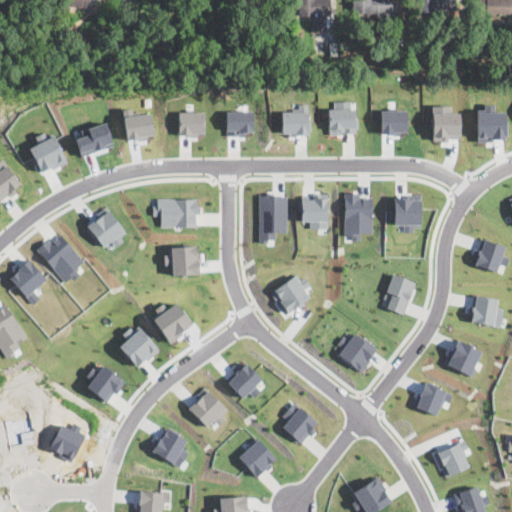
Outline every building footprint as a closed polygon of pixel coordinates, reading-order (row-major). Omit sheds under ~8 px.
[(88,0),(88,8),(58,5),(58,0),(88,0)] [(328,16),(328,27),(325,27),(325,30),(312,30),(312,16),(297,16),(297,0),(329,0),(329,16),(328,16)] [(366,14),(353,15),(352,0),(392,0),(393,14),(366,14)] [(425,12),(417,12),(417,0),(453,0),(453,12),(425,12)] [(511,0),(511,13),(478,13),(478,0),(511,0)] [(457,55),(438,55),(438,41),(457,41),(457,55)] [(338,57),(330,57),(330,43),(338,43),(338,57)] [(299,68),(289,69),(288,62),(298,61),(299,68)] [(329,133),(354,132),(354,100),(328,101),(329,133)] [(153,135),(150,112),(131,114),(130,107),(122,108),(126,138),(153,135)] [(307,133),(307,107),(280,107),(281,134),(307,133)] [(379,132),(405,132),(405,108),(379,109),(379,132)] [(203,110),(178,110),(177,133),(203,134),(203,110)] [(225,133),(252,133),(252,110),(225,110),(225,133)] [(112,144),(105,121),(85,126),(87,134),(75,137),(80,154),(112,144)] [(65,159),(52,133),(26,147),(39,173),(65,159)] [(0,197),(20,182),(0,157),(0,197)] [(327,191),(311,190),(311,195),(300,194),(299,220),(308,220),(308,227),(326,227),(327,191)] [(343,238),(360,237),(360,232),(371,231),(370,195),(356,196),(356,190),(342,191),(343,238)] [(258,193),(257,240),(274,240),(274,230),(285,231),(285,193),(258,193)] [(420,195),(393,194),(392,224),(403,224),(402,230),(412,231),(412,223),(419,224),(420,195)] [(196,197),(153,197),(153,214),(159,214),(159,225),(195,226),(196,197)] [(101,246),(110,239),(115,246),(122,239),(120,236),(125,231),(107,206),(84,223),(101,246)] [(65,281),(71,276),(73,279),(79,273),(74,267),(83,259),(60,233),(49,242),(46,238),(35,248),(65,281)] [(496,270),(499,262),(506,264),(509,256),(501,253),(504,245),(483,238),(478,249),(474,248),(471,255),(476,256),(474,263),(496,270)] [(162,253),(163,264),(170,263),(170,275),(198,272),(197,260),(200,260),(199,251),(195,251),(194,244),(167,246),(167,253),(162,253)] [(32,303),(39,296),(32,289),(46,277),(28,258),(8,276),(32,303)] [(269,292),(285,313),(309,295),(305,288),(310,284),(304,276),(300,279),(296,272),(269,292)] [(414,280),(391,273),(383,297),(387,298),(384,307),(403,313),(414,280)] [(503,307),(496,306),(497,297),(472,293),(468,320),(500,325),(503,307)] [(167,341),(191,325),(175,301),(166,308),(161,302),(154,307),(158,313),(152,317),(167,341)] [(0,347),(5,356),(19,347),(16,342),(26,336),(5,303),(0,306),(0,347)] [(121,332),(126,338),(117,345),(137,366),(158,347),(137,324),(132,329),(129,326),(121,332)] [(341,336),(336,343),(342,346),(336,354),(361,370),(376,346),(352,332),(347,340),(341,336)] [(444,362),(469,374),(481,349),(455,337),(444,362)] [(255,384),(261,378),(244,360),(224,378),(241,396),(248,390),(253,396),(260,390),(255,384)] [(85,385),(106,401),(123,380),(102,363),(97,370),(91,366),(85,375),(91,378),(85,385)] [(435,414),(442,398),(449,401),(452,392),(423,380),(412,404),(435,414)] [(187,407),(205,426),(213,419),(219,424),(225,417),(222,414),(228,409),(207,387),(187,407)] [(280,427),(300,443),(318,421),(293,400),(281,414),(287,419),(280,427)] [(181,446),(186,438),(164,427),(159,437),(155,434),(148,448),(179,465),(187,450),(181,446)] [(254,475),(274,457),(257,437),(236,456),(254,475)] [(444,476),(468,466),(458,441),(434,451),(444,476)] [(352,489),(363,511),(368,511),(390,500),(377,475),(352,489)] [(453,491),(460,511),(477,511),(484,510),(482,504),(489,502),(487,493),(480,495),(476,484),(453,491)] [(159,511),(161,501),(169,501),(169,492),(138,488),(135,511),(159,511)] [(218,495),(219,507),(212,507),(212,511),(248,511),(247,494),(218,495)]
